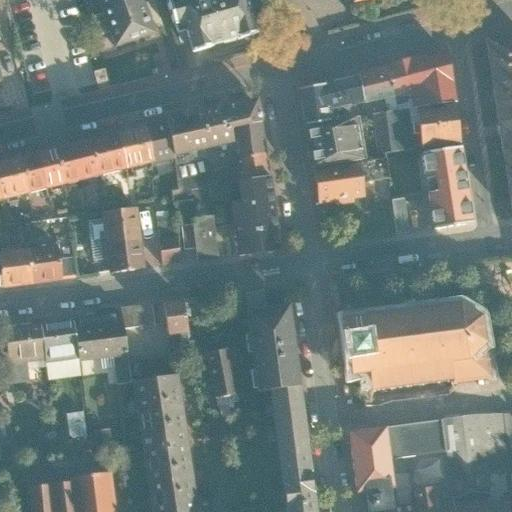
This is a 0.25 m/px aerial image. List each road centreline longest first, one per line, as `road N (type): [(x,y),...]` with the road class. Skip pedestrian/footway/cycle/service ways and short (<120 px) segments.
road 1 (residential): [(0,308),(303,267)]
road 2 (residential): [(0,137),(272,71)]
road 3 (residential): [(338,511),(303,267)]
road 4 (residential): [(488,241),(458,23)]
road 5 (residential): [(303,267),(272,71)]
road 6 (residential): [(272,71),(458,23)]
road 7 (residential): [(303,267),(488,241)]
